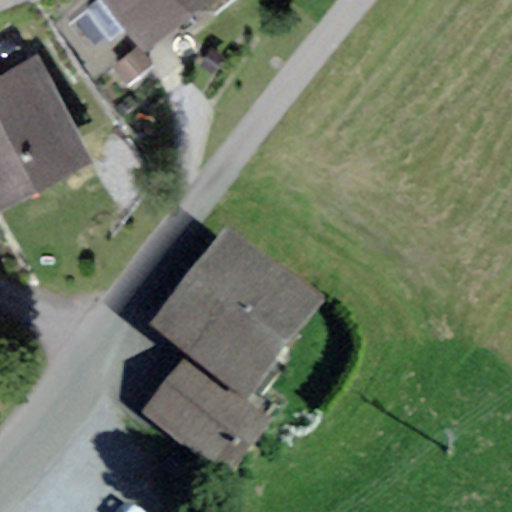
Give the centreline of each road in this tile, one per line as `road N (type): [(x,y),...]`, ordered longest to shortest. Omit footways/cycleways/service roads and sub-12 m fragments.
road 1 (unclassified): [(112,356),(241,156),(365,0)]
road 2 (unclassified): [(0,479),(87,394),(112,356)]
road 3 (residential): [(0,298),(112,356)]
